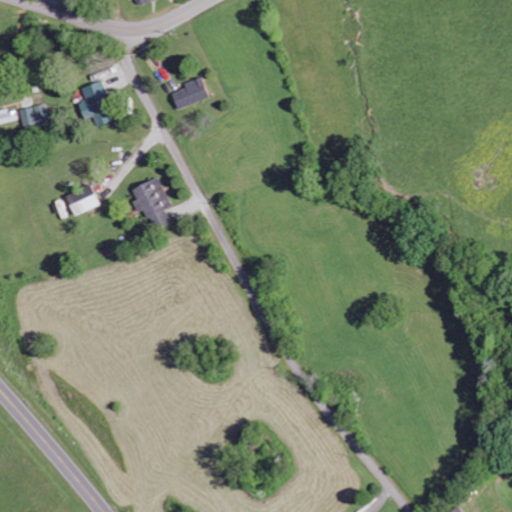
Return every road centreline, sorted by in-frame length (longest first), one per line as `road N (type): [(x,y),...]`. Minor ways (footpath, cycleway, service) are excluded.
road 1 (residential): [(108,29),(291,360),(412,511)]
road 2 (secondary): [(21,0),(123,33),(170,23),(209,0)]
road 3 (primary): [(104,511),(0,387)]
